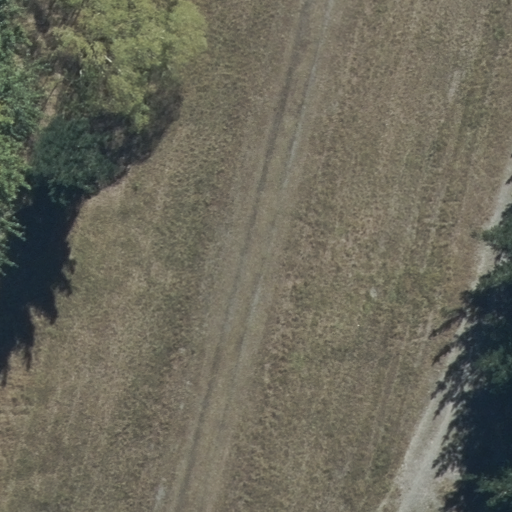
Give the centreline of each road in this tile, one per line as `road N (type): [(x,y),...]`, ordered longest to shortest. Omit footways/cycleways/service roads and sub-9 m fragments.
road 1 (track): [(191,511),(324,0)]
road 2 (track): [(511,234),(429,486),(405,511)]
